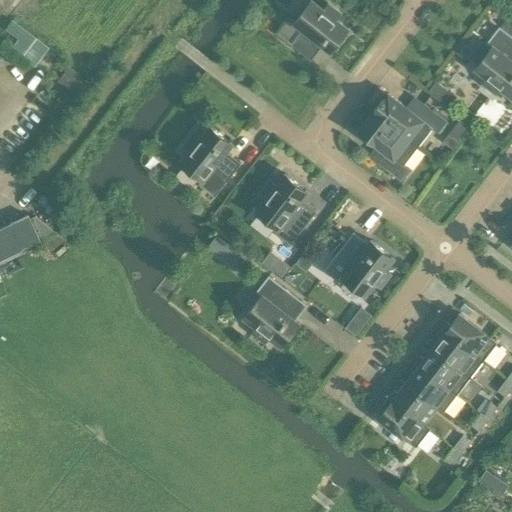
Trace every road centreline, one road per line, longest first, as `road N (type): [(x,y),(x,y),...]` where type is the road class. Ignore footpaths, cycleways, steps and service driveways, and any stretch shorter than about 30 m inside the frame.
road 1 (residential): [(329,162),(322,131),(424,0)]
road 2 (residential): [(330,399),(440,246)]
road 3 (residential): [(440,246),(329,162)]
